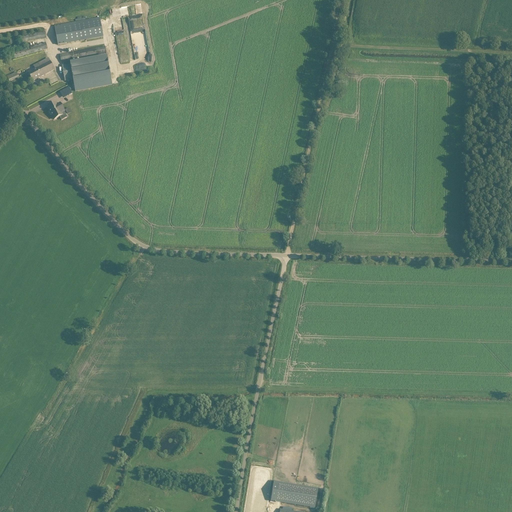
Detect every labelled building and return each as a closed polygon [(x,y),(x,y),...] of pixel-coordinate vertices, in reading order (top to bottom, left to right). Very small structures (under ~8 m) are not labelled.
[(57,20),(57,25),(54,26),(58,45),(103,38),(100,18),(62,24),(61,19),(99,13),(96,0),(15,0),(6,2),(10,28),(57,20)] [(20,37),(21,43),(46,39),(45,32),(35,34),(35,35),(20,37)] [(30,47),(30,48),(11,53),(13,59),(32,54),(46,50),(46,49),(46,48),(45,43),(30,47)] [(107,57),(73,63),(72,60),(106,54),(105,47),(60,55),(61,62),(65,61),(66,65),(62,65),(65,81),(73,80),(75,91),(112,85),(107,57)] [(35,69),(33,71),(28,73),(33,81),(37,79),(54,70),(48,59),(34,66),(35,69)] [(51,115),(52,115),(54,120),(62,115),(61,113),(64,111),(60,103),(57,105),(56,102),(47,107),(50,112),(49,112),(51,115)] [(270,501),(280,503),(315,508),(318,489),(278,483),(269,481),(266,498),(270,498),(270,501)]
